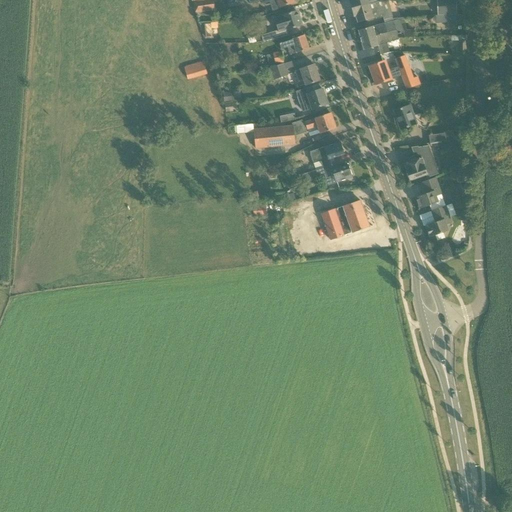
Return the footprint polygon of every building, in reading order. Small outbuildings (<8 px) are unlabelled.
[(199,12),(214,10),(212,0),(205,0),(197,1),(199,12)] [(348,0),(351,9),(369,3),(367,0),(348,0)] [(436,0),(437,15),(457,14),(456,0),(436,0)] [(369,5),(369,3),(351,9),(354,17),(356,16),(358,23),(366,20),(366,22),(382,17),(378,2),(369,5)] [(274,18),(278,32),(301,25),(297,11),(282,15),(282,16),(274,18)] [(393,20),(393,18),(392,17),(383,20),(384,23),(358,31),(361,40),(396,30),(397,34),(402,33),(399,21),(396,20),(393,20)] [(397,34),(396,30),(361,40),(363,50),(387,43),(399,40),(397,34)] [(261,35),(264,43),(278,39),(276,31),(261,35)] [(292,54),(296,53),(309,49),(304,35),(291,39),(279,43),(280,50),(289,47),(292,54)] [(276,64),(283,62),(281,52),(273,53),(276,64)] [(409,54),(400,57),(395,59),(399,68),(390,72),(385,60),(368,66),(375,85),(392,79),(402,76),(406,89),(420,84),(409,54)] [(188,79),(207,74),(203,61),(184,66),(188,79)] [(275,79),(288,75),(284,63),(270,68),(275,79)] [(302,76),(305,85),(319,80),(314,64),(300,69),(294,71),(297,78),(302,76)] [(327,104),(322,89),(320,90),(318,84),(296,92),(299,101),(300,105),(304,103),(307,111),(327,104)] [(400,130),(415,125),(426,130),(432,119),(420,114),(411,115),(408,106),(394,111),(394,112),(393,113),(395,124),(396,124),(395,121),(397,121),(400,130)] [(305,122),(308,130),(317,126),(320,133),(336,128),(331,113),(315,118),(315,119),(305,122)] [(308,131),(308,130),(305,122),(303,123),(302,120),(292,123),(293,126),(293,127),(254,130),(255,148),(295,144),(294,136),(308,131)] [(441,142),(442,151),(462,148),(460,139),(441,142)] [(324,167),(336,163),(334,157),(344,154),(340,142),(310,152),(313,163),(321,160),(324,167)] [(408,159),(409,162),(405,164),(407,171),(406,172),(409,180),(427,174),(427,173),(432,171),(431,166),(436,164),(433,154),(421,158),(416,160),(415,156),(408,159)] [(348,165),(341,168),(338,169),(336,163),(324,167),(315,170),(317,176),(326,173),(330,185),(352,177),(348,165)] [(419,209),(429,205),(438,202),(436,196),(441,194),(435,177),(421,183),(425,194),(415,197),(419,209)] [(343,206),(339,208),(334,209),(321,214),(330,240),(369,227),(360,200),(343,206)] [(266,203),(256,204),(246,205),(248,216),(267,214),(266,203)] [(431,211),(435,222),(425,226),(430,237),(435,235),(437,241),(445,238),(443,233),(448,231),(446,225),(452,223),(446,206),(431,211)]
